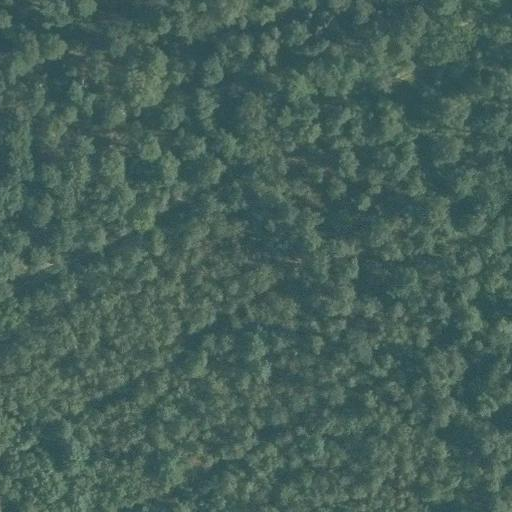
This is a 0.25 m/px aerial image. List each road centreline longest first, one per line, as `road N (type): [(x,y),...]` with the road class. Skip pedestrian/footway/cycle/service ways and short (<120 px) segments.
road 1 (track): [(0,294),(392,71)]
road 2 (track): [(392,71),(511,326)]
